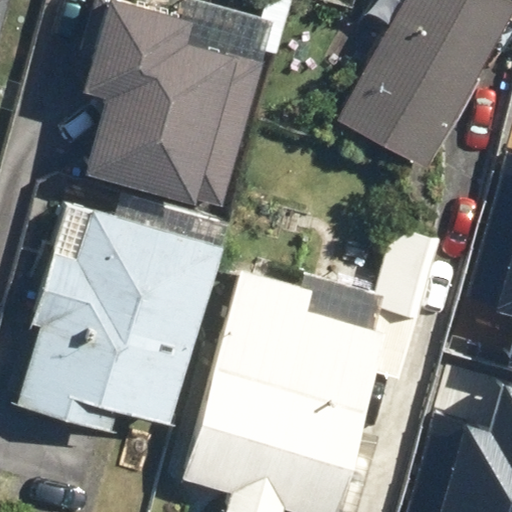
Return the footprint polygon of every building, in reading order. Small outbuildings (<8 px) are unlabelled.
[(220,200),(263,55),(185,32),(191,10),(155,0),(105,0),(81,81),(105,88),(84,160),(220,200)] [(510,0),(399,0),(338,114),(424,160),(510,0)] [(169,418),(222,235),(91,198),(90,202),(66,195),(32,315),(40,317),(17,396),(111,423),(117,403),(169,418)] [(417,312),(440,232),(393,219),(371,299),(417,312)] [(310,281),(240,262),(182,471),(229,484),(224,503),(255,511),(280,511),(284,499),(332,511),(333,511),(386,323),(305,301),(310,281)] [(511,511),(511,380),(470,368),(427,511),(511,511)]
